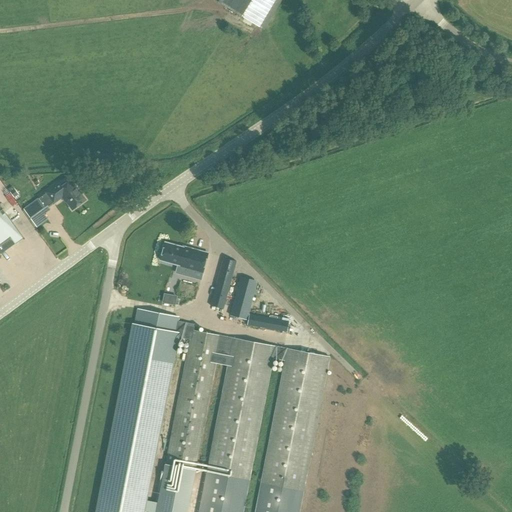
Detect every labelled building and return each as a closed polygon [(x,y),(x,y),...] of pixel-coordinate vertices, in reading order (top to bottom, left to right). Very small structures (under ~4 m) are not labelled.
[(219,0),(219,1),(265,29),(281,0),(219,0)] [(46,194),(25,210),(38,228),(48,221),(45,216),(51,211),(48,208),(54,204),(54,205),(63,198),(73,211),(86,201),(69,178),(56,187),(46,194)] [(8,197),(1,202),(9,214),(16,209),(8,197)] [(0,255),(24,238),(0,205),(0,255)] [(165,244),(161,260),(179,265),(178,267),(203,273),(208,254),(184,247),(183,248),(165,244)] [(224,258),(211,306),(224,309),(237,261),(224,258)] [(167,274),(165,283),(173,286),(176,276),(167,274)] [(241,279),(231,315),(248,320),(257,284),(241,279)] [(179,322),(179,319),(137,310),(97,511),(141,511),(177,332),(192,334),(156,511),(186,511),(219,354),(230,356),(200,511),(243,511),(274,359),(286,361),(256,511),(299,511),(330,357),(285,347),(194,331),(195,325),(179,322)] [(250,315),(247,324),(286,335),(289,325),(250,315)]
